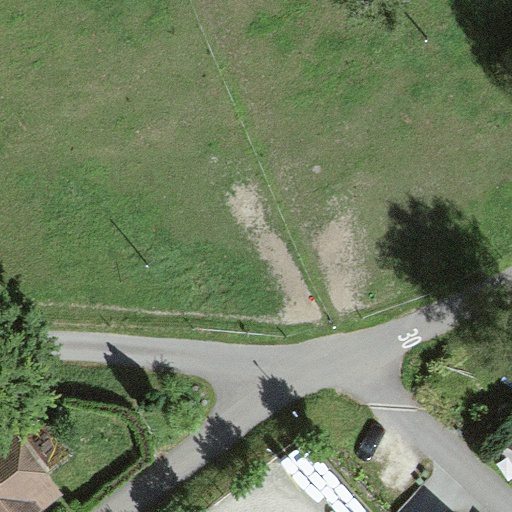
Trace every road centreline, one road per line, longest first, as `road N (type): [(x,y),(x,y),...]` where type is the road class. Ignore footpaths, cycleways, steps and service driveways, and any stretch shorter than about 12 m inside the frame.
road 1 (unclassified): [(511,281),(288,380),(114,511)]
road 2 (track): [(0,342),(190,358),(288,380)]
